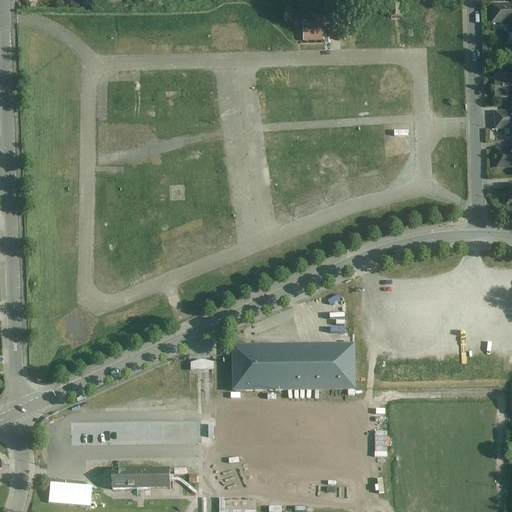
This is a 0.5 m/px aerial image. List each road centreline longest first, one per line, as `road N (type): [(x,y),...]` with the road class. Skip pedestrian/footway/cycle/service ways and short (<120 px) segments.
road 1 (tertiary): [(17,413),(384,250),(477,236)]
road 2 (unknown): [(475,137),(422,134),(419,71),(403,55),(88,62)]
road 3 (residential): [(7,161),(17,413)]
road 4 (residential): [(477,236),(472,0)]
road 5 (residential): [(2,33),(7,161)]
